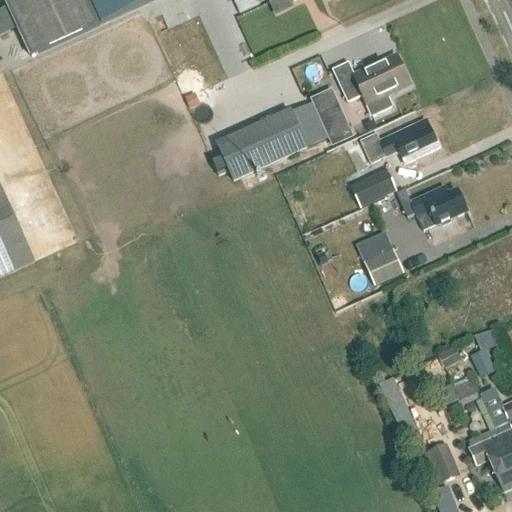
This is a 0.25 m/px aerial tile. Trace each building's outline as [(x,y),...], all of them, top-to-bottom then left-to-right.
[(33,56),(101,25),(102,27),(161,0),(7,0),(11,8),(0,12),(0,36),(20,28),(33,56)] [(240,16),(261,7),(258,0),(244,0),(235,4),(240,16)] [(349,66),(333,73),(348,106),(364,99),(368,109),(373,119),(378,117),(378,118),(393,110),(388,99),(411,89),(397,59),(355,78),(349,66)] [(332,94),(313,103),(327,133),(346,125),(332,94)] [(312,150),(294,111),(216,147),(233,184),(312,150)] [(400,155),(406,168),(440,153),(427,123),(380,144),(377,137),(361,144),(371,168),(400,155)] [(361,211),(397,194),(386,171),(350,189),(361,211)] [(0,279),(34,264),(0,189),(0,279)] [(468,215),(459,195),(449,200),(445,191),(411,206),(405,193),(397,197),(408,222),(417,218),(418,221),(430,215),(436,228),(468,215)] [(380,282),(408,272),(404,261),(376,271),(380,282)] [(493,333),(475,339),(481,354),(499,347),(493,333)] [(445,369),(459,363),(453,352),(440,358),(445,369)] [(477,369),(490,363),(485,353),(472,359),(477,369)] [(461,409),(480,401),(471,380),(452,388),(461,409)] [(497,432),(509,426),(504,414),(494,393),(485,397),(482,401),(497,432)] [(511,434),(483,448),(505,496),(511,492),(511,406),(507,409),(509,412),(504,414),(509,426),(511,424),(511,434)] [(461,479),(447,447),(427,455),(441,487),(461,479)]
